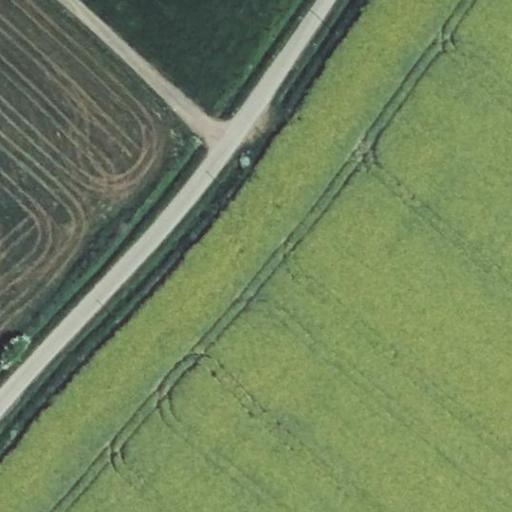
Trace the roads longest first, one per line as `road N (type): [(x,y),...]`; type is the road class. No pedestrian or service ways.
road 1 (unclassified): [(0,404),(195,186),(324,0)]
road 2 (track): [(67,0),(227,144)]
